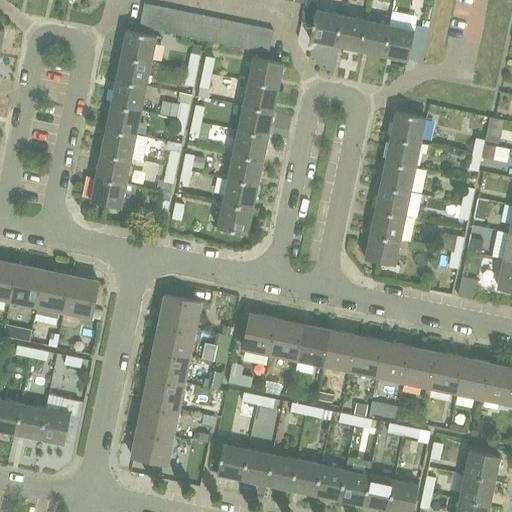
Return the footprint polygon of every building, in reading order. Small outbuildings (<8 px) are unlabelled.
[(144,3),(139,27),(151,29),(156,6),(144,3)] [(156,6),(151,29),(163,31),(168,8),(156,6)] [(168,8),(163,31),(175,34),(179,10),(168,8)] [(179,10),(175,34),(186,36),(191,13),(179,10)] [(335,45),(341,15),(316,10),(310,40),(335,45)] [(191,13),(186,36),(198,39),(203,15),(191,13)] [(203,15),(198,39),(210,41),(215,18),(203,15)] [(359,50),(365,20),(341,15),(335,45),(359,50)] [(215,18),(210,41),(222,44),(227,20),(215,18)] [(227,20),(222,44),(233,46),(238,22),(227,20)] [(383,55),(390,25),(365,20),(359,50),(383,55)] [(238,22),(233,46),(245,48),(250,25),(238,22)] [(250,25),(245,48),(257,51),(262,27),(250,25)] [(390,25),(383,55),(408,60),(414,30),(390,25)] [(262,27),(257,51),(269,53),(274,30),(262,27)] [(121,55),(151,61),(156,36),(126,30),(121,55)] [(188,69),(197,71),(200,55),(191,53),(188,69)] [(146,85),(151,61),(121,55),(116,79),(146,85)] [(203,72),(211,74),(215,58),(206,56),(203,72)] [(248,81),(278,88),(284,63),(254,56),(248,81)] [(194,86),(197,71),(188,69),(185,84),(194,86)] [(208,89),(211,74),(203,72),(200,87),(208,89)] [(141,110),(146,85),(116,79),(111,103),(141,110)] [(273,112),(278,88),(248,81),(243,106),(273,112)] [(187,119),(190,104),(192,96),(179,93),(177,101),(181,102),(178,117),(187,119)] [(136,134),(141,110),(111,103),(106,128),(136,134)] [(193,120),(201,122),(204,107),(196,105),(193,120)] [(268,136),(273,112),(243,106),(238,130),(268,136)] [(390,136),(420,143),(426,118),(396,111),(390,136)] [(184,135),(187,119),(178,117),(175,133),(184,135)] [(496,118),(490,117),(489,121),(488,125),(501,127),(503,120),(496,118)] [(198,137),(201,122),(193,120),(190,135),(198,137)] [(131,158),(136,134),(106,128),(101,152),(131,158)] [(263,160),(268,136),(238,130),(233,154),(263,160)] [(415,167),(420,143),(390,136),(385,161),(415,167)] [(473,154),(482,155),(485,140),(477,138),(473,154)] [(493,158),(496,145),(485,142),(482,155),(493,158)] [(168,166),(177,168),(180,152),(171,149),(168,166)] [(126,182),(131,158),(101,152),(96,176),(126,182)] [(183,169),(191,170),(195,155),(186,153),(183,169)] [(258,184),(263,160),(233,154),(228,178),(258,184)] [(479,171),(482,155),(473,154),(470,169),(479,171)] [(410,191),(415,167),(385,161),(380,185),(410,191)] [(173,183),(177,168),(168,166),(165,181),(173,183)] [(188,186),(191,170),(183,169),(180,184),(188,186)] [(121,207),(126,182),(96,176),(91,201),(121,207)] [(253,209),(258,184),(228,178),(223,202),(253,209)] [(405,215),(410,191),(380,185),(375,209),(405,215)] [(463,202),(472,204),(475,188),(466,186),(463,202)] [(157,215),(166,217),(170,200),(161,199),(157,215)] [(478,199),(474,219),(485,221),(489,202),(478,199)] [(176,202),(173,218),(182,220),(185,204),(176,202)] [(247,234),(253,209),(223,202),(217,227),(247,234)] [(469,218),(472,204),(463,202),(460,217),(469,218)] [(400,240),(405,215),(375,209),(370,233),(400,240)] [(440,248),(453,251),(462,253),(465,236),(443,232),(440,248)] [(511,260),(511,232),(509,232),(503,259),(511,260)] [(395,265),(400,240),(370,233),(365,258),(395,265)] [(470,237),(467,251),(481,254),(484,240),(470,237)] [(459,268),(462,253),(453,251),(450,266),(459,268)] [(511,288),(511,260),(503,259),(498,286),(511,288)] [(0,297),(11,300),(18,264),(0,260),(0,297)] [(37,305),(45,269),(18,264),(11,300),(37,305)] [(64,311),(71,275),(45,269),(37,305),(64,311)] [(71,275),(64,311),(91,317),(99,281),(71,275)] [(457,295),(473,298),(475,289),(478,279),(466,276),(462,275),(459,286),(457,295)] [(159,322),(195,329),(201,302),(165,294),(159,322)] [(270,354),(278,318),(250,312),(243,348),(270,354)] [(297,360),(304,324),(278,318),(270,354),(297,360)] [(190,356),(195,329),(159,322),(154,348),(190,356)] [(324,365),(331,329),(304,324),(297,360),(324,365)] [(221,334),(231,336),(232,333),(233,327),(226,325),(223,325),(221,334)] [(350,371),(358,335),(331,329),(324,365),(350,371)] [(377,376),(384,340),(358,335),(350,371),(377,376)] [(84,336),(81,351),(93,353),(96,338),(84,336)] [(403,382),(411,346),(384,340),(377,376),(403,382)] [(229,347),(216,344),(213,361),(226,363),(229,347)] [(31,357),(33,348),(18,345),(16,354),(31,357)] [(430,387),(438,351),(411,346),(403,382),(430,387)] [(33,348),(31,357),(47,360),(49,351),(33,348)] [(184,383),(190,356),(154,348),(148,375),(184,383)] [(457,393),(464,357),(438,351),(430,387),(457,393)] [(82,358),(67,355),(65,364),(81,367),(82,358)] [(483,398),(491,362),(464,357),(457,393),(483,398)] [(511,366),(491,362),(483,398),(511,404),(511,397),(511,366)] [(179,409),(184,383),(148,375),(143,402),(179,409)] [(327,401),(332,402),(334,394),(321,391),(319,399),(327,401)] [(257,403),(259,395),(244,392),(242,400),(257,403)] [(259,395),(257,403),(274,407),(275,398),(259,395)] [(64,443),(71,413),(77,415),(80,400),(64,397),(61,411),(46,408),(40,438),(64,443)] [(0,430),(15,433),(22,403),(0,398),(0,430)] [(398,405),(386,403),(372,400),(369,415),(373,415),(373,412),(384,414),(396,417),(398,405)] [(306,413),(308,405),(293,401),(291,410),(306,413)] [(173,436),(179,409),(143,402),(137,428),(173,436)] [(365,404),(357,402),(354,414),(366,416),(368,405),(365,404)] [(40,438),(46,408),(22,403),(15,433),(40,438)] [(308,405),(306,413),(322,417),(324,408),(308,405)] [(354,424),(356,415),(341,412),(339,420),(354,424)] [(203,414),(201,423),(207,424),(213,425),(215,416),(203,414)] [(356,415),(354,424),(371,427),(373,418),(356,415)] [(479,423),(477,433),(485,434),(490,435),(490,433),(493,422),(487,420),(480,419),(479,423)] [(403,434),(405,425),(390,422),(388,431),(403,434)] [(405,425),(403,434),(419,437),(421,428),(405,425)] [(167,463),(173,436),(137,428),(131,456),(167,463)] [(209,443),(210,435),(199,432),(197,441),(209,443)] [(434,441),(431,456),(440,458),(443,443),(434,441)] [(242,479),(248,449),(224,444),(217,474),(242,479)] [(266,484),(272,454),(248,449),(242,479),(266,484)] [(465,474),(495,481),(500,455),(470,449),(465,474)] [(290,489),(296,459),(272,454),(266,484),(290,489)] [(314,494),(321,464),(296,459),(290,489),(314,494)] [(339,499),(345,469),(321,464),(314,494),(339,499)] [(363,504),(369,474),(345,469),(339,499),(363,504)] [(387,509),(394,479),(369,474),(363,504),(387,509)] [(490,505),(495,481),(465,474),(460,498),(490,505)] [(424,491),(433,493),(436,476),(427,475),(424,491)] [(394,479),(387,509),(401,511),(412,511),(419,484),(394,479)] [(430,507),(433,493),(424,491),(421,506),(430,507)] [(488,511),(490,505),(460,498),(456,511),(488,511)]
